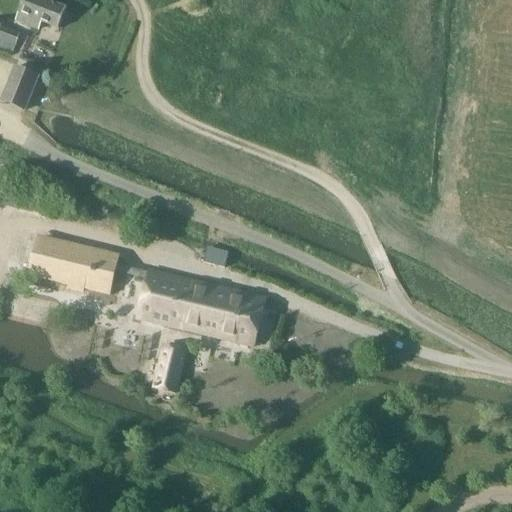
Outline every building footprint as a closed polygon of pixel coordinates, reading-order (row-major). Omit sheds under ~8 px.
[(58,29),(66,9),(42,0),(23,0),(18,14),(15,21),(39,30),(42,23),(58,29)] [(0,39),(16,46),(20,35),(2,27),(3,25),(0,24),(0,39)] [(26,111),(39,78),(15,69),(4,98),(13,101),(12,105),(26,111)] [(118,257),(42,238),(33,276),(109,295),(115,272),(148,280),(150,273),(116,265),(118,257)] [(228,255),(212,251),(210,265),(224,269),(228,255)] [(254,349),(266,301),(150,273),(148,280),(138,320),(254,349)] [(187,351),(163,346),(152,390),(177,395),(187,351)]
